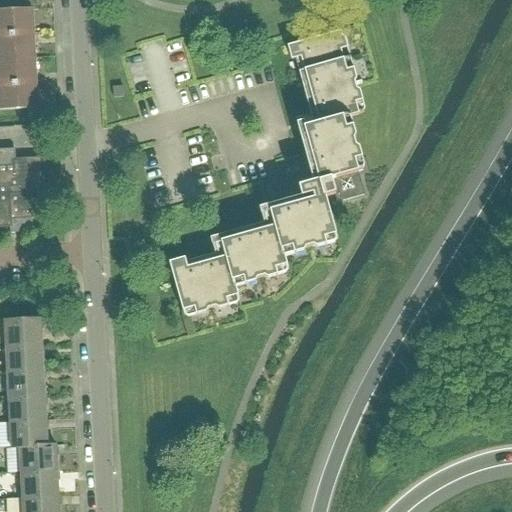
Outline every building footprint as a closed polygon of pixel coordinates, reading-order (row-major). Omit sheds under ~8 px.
[(0,36),(35,35),(34,10),(0,11),(0,36)] [(317,174),(302,178),(304,187),(300,188),(303,199),(314,196),(316,200),(271,213),(275,228),(222,243),(226,259),(189,269),(186,260),(171,264),(184,312),(196,309),(197,314),(230,305),(228,301),(240,297),(236,282),(244,279),(246,284),(279,275),(277,270),(289,267),(285,251),(293,249),(295,254),(328,245),(326,240),(338,237),(327,199),(334,197),(336,205),(366,196),(360,173),(357,162),(361,160),(352,129),(347,130),(345,121),(361,116),(358,105),(362,103),(342,33),(289,48),(293,62),(302,59),(320,125),(305,129),(317,174)] [(35,35),(0,36),(0,61),(37,60),(35,35)] [(37,60),(0,61),(0,86),(38,85),(37,60)] [(289,68),(276,73),(281,86),(294,80),(289,68)] [(38,85),(0,86),(0,112),(39,110),(38,85)] [(113,89),(114,99),(125,98),(124,88),(113,89)] [(36,234),(35,220),(38,220),(38,211),(34,211),(33,194),(43,194),(41,159),(16,160),(15,151),(0,151),(0,228),(12,228),(13,235),(36,234)] [(175,238),(165,243),(172,257),(182,252),(175,238)] [(5,322),(6,348),(43,346),(41,320),(5,322)] [(43,346),(6,348),(8,373),(44,372),(43,346)] [(8,373),(9,399),(45,397),(44,372),(8,373)] [(9,399),(10,424),(47,422),(45,397),(9,399)] [(48,447),(47,422),(10,424),(12,450),(20,450),(20,449),(48,448),(48,447)] [(56,446),(48,447),(48,448),(20,449),(20,450),(21,475),(58,473),(56,446)] [(21,475),(23,500),(59,498),(58,473),(21,475)] [(23,500),(23,511),(59,511),(59,498),(23,500)]
